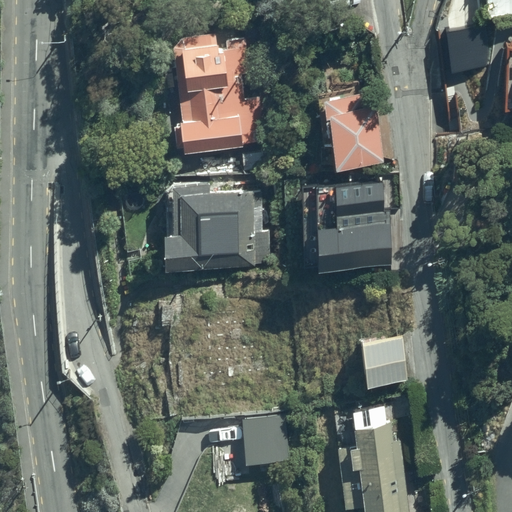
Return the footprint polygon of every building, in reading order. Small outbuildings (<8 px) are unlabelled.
[(511,0),(487,0),(488,19),(511,18),(511,0)] [(181,123),(177,124),(182,158),(241,150),(241,146),(264,143),(258,98),(244,99),(241,75),(249,74),(244,36),(226,39),(226,47),(218,48),(216,34),(184,36),(183,37),(182,38),(181,38),(181,39),(180,39),(180,40),(179,40),(179,41),(178,41),(178,42),(177,43),(177,44),(176,44),(176,45),(175,46),(175,47),(174,47),(174,48),(174,49),(173,49),(173,50),(173,51),(172,52),(172,53),(181,123)] [(383,167),(382,161),(373,93),(322,105),(333,175),(383,167)] [(268,151),(241,155),(243,175),(270,172),(268,151)] [(161,277),(254,268),(269,262),(267,207),(262,207),(262,191),(235,192),(235,179),(208,180),(208,189),(169,190),(170,240),(161,240),(161,277)] [(300,190),(302,255),(302,275),(314,275),(314,279),(391,268),(390,213),(383,213),(383,183),(338,186),(300,190)] [(199,363),(189,363),(193,398),(289,392),(284,320),(265,321),(264,308),(230,310),(230,315),(196,318),(199,363)] [(402,340),(360,350),(364,394),(407,383),(402,340)] [(344,511),(345,511),(360,510),(360,511),(407,511),(398,443),(392,443),(390,423),(384,424),(382,413),(351,417),(355,448),(337,451),(344,511)]
